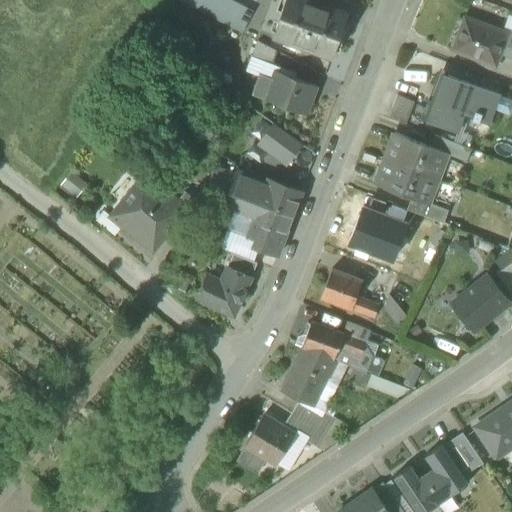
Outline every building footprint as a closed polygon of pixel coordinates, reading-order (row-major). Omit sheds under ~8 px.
[(178,0),(231,28),(242,33),(253,12),(230,0),(178,0)] [(286,0),(273,36),(331,57),(347,15),(306,0),(286,0)] [(511,58),(511,34),(464,16),(457,36),(454,35),(450,46),(453,47),(452,51),(495,67),(500,54),(511,58)] [(251,56),(272,64),(277,52),(257,41),(251,56)] [(276,71),(272,81),(266,99),(265,100),(305,114),(316,85),(276,71)] [(439,73),(428,99),(433,100),(443,74),(439,73)] [(489,123),(494,110),(499,95),(443,74),(433,100),(428,99),(421,117),(457,131),(464,112),(474,116),(473,119),(478,122),(479,120),(489,123)] [(254,95),(266,99),(272,81),(260,76),(254,95)] [(388,118),(405,124),(414,102),(396,95),(388,118)] [(511,100),(499,95),(494,110),(509,115),(511,112),(511,100)] [(273,123),(259,143),(288,164),(302,144),(273,123)] [(394,133),(385,159),(437,179),(447,154),(447,153),(430,146),(394,133)] [(447,154),(466,162),(471,149),(434,135),(430,146),(447,153),(447,154)] [(428,203),(437,179),(385,159),(375,185),(411,198),(428,205),(428,203)] [(191,179),(209,186),(209,185),(215,169),(207,163),(198,160),(191,179)] [(215,169),(209,185),(229,193),(235,177),(215,169)] [(77,194),(85,182),(70,172),(62,185),(77,194)] [(229,193),(247,199),(292,216),(293,216),(302,192),(267,179),(266,184),(236,173),(235,177),(229,193)] [(122,226),(153,251),(167,234),(164,231),(170,224),(184,206),(177,201),(145,175),(111,217),(122,226)] [(224,205),(229,193),(209,185),(209,186),(204,198),(224,205)] [(173,226),(184,236),(190,224),(200,204),(185,192),(177,201),(184,206),(170,224),(173,226)] [(247,199),(229,193),(224,205),(237,210),(242,212),(247,199)] [(373,198),(370,207),(387,213),(390,205),(373,198)] [(407,210),(443,223),(448,211),(428,203),(428,205),(411,198),(407,210)] [(277,257),(292,216),(247,199),(242,212),(254,216),(250,225),(246,237),(255,240),(261,242),(258,249),(277,257)] [(407,223),(363,206),(348,243),(392,259),(407,223)] [(254,216),(242,212),(237,210),(233,219),(250,225),(254,216)] [(114,235),(122,226),(111,217),(104,211),(97,221),(114,235)] [(511,219),(482,211),(476,230),(508,239),(511,224),(511,219)] [(167,234),(173,226),(170,224),(164,231),(167,234)] [(220,248),(233,253),(249,259),(253,248),(254,246),(253,245),(225,235),(224,238),(220,248)] [(257,263),(233,253),(227,267),(250,278),(257,263)] [(511,262),(496,273),(510,293),(511,290),(511,262)] [(199,299),(233,315),(250,278),(227,267),(221,281),(210,276),(199,299)] [(321,297),(351,309),(356,296),(362,280),(332,268),(321,297)] [(452,304),(473,330),(509,302),(488,275),(452,304)] [(384,307),(396,323),(405,316),(389,295),(384,307)] [(379,304),(356,296),(351,309),(374,317),(379,304)] [(303,347),(334,359),(343,334),(343,333),(342,333),(311,321),(310,324),(307,323),(303,334),(306,335),(302,347),(303,347)] [(343,334),(366,343),(367,340),(370,331),(347,321),(342,333),(343,333),(343,334)] [(295,345),(303,348),(303,347),(302,347),(306,335),(303,334),(298,337),(295,345)] [(366,343),(343,334),(334,359),(346,364),(366,372),(372,356),(362,352),(366,343)] [(378,344),(367,340),(366,343),(362,352),(372,356),(374,357),(378,344)] [(337,382),(346,364),(334,359),(303,347),(303,348),(282,391),(299,399),(312,406),(327,376),(337,382)] [(384,360),(374,357),(372,356),(366,372),(371,374),(378,377),(384,360)] [(366,385),(367,385),(371,376),(370,375),(353,368),(350,378),(366,385)] [(371,374),(370,375),(371,376),(367,385),(366,385),(396,397),(409,389),(378,377),(371,374)] [(312,406),(299,399),(297,403),(322,417),(325,412),(328,406),(339,383),(337,382),(327,376),(312,406)] [(297,403),(291,413),(285,422),(297,430),(309,437),(315,428),(322,417),(297,403)] [(474,427),(495,458),(511,446),(511,403),(510,405),(511,407),(511,408),(508,411),(505,408),(505,407),(474,427)] [(336,410),(328,406),(325,412),(331,416),(336,410)] [(315,428),(326,434),(335,419),(331,416),(325,412),(322,417),(315,428)] [(265,457),(277,464),(295,434),(263,415),(245,445),(265,457)] [(346,426),(335,419),(326,434),(333,439),(346,426)] [(307,440),(317,447),(326,434),(315,428),(309,437),(307,440)] [(295,434),(277,464),(288,471),(307,440),(309,437),(297,430),(295,434)] [(442,446),(462,476),(483,463),(462,432),(442,446)] [(333,439),(326,434),(317,447),(325,451),(338,442),(333,439)] [(393,476),(417,511),(425,511),(467,483),(462,476),(442,446),(441,444),(425,455),(433,468),(418,478),(410,466),(393,476)] [(237,458),(257,470),(265,457),(245,445),(237,458)] [(372,491),(385,511),(402,511),(383,483),(372,491)] [(385,511),(372,491),(340,511),(385,511)]
